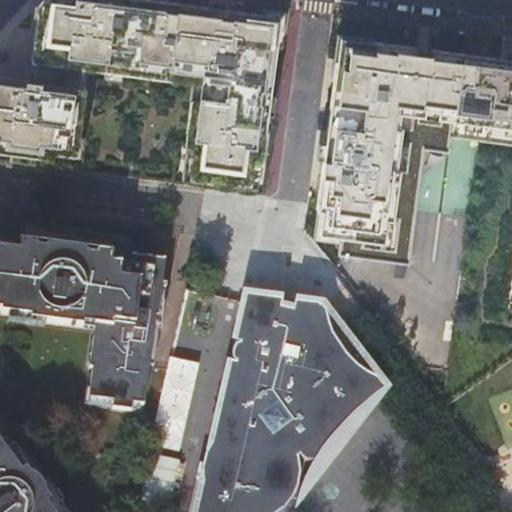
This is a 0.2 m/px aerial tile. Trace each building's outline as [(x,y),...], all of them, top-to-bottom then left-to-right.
[(209,0),(40,0),(34,50),(70,54),(200,70),(209,0)] [(185,183),(276,196),(301,9),(232,0),(209,0),(200,70),(185,183)] [(511,60),(340,37),(316,212),(322,213),(319,236),(341,239),(339,257),(409,267),(424,152),(448,155),(450,139),(511,146),(511,60)] [(0,159),(53,166),(70,54),(34,50),(31,74),(0,70),(0,159)] [(26,244),(21,248),(40,251),(60,253),(55,248),(49,245),(42,244),(36,244),(26,244)] [(0,428),(0,318),(7,319),(28,322),(29,325),(42,326),(90,332),(85,371),(89,372),(85,400),(109,404),(108,411),(139,416),(145,369),(152,320),(155,320),(160,288),(163,266),(129,262),(70,255),(60,253),(40,251),(21,248),(0,245),(0,511),(1,511),(39,480),(25,462),(23,463),(7,443),(10,441),(0,428)] [(80,250),(70,255),(129,262),(128,259),(122,256),(108,252),(88,249),(80,250)] [(152,320),(145,369),(150,370),(155,339),(158,332),(164,289),(160,288),(155,320),(152,320)] [(245,296),(283,300),(283,296),(241,290),(238,303),(228,342),(233,343),(245,296)] [(318,443),(326,433),(334,424),(344,415),(354,407),(365,401),(380,393),(384,388),(321,304),(294,301),(292,312),(282,310),(283,300),(245,296),(233,343),(239,345),(233,347),(230,353),(230,357),(230,359),(233,364),(228,363),(209,437),(210,442),(205,447),(203,450),(200,453),(199,457),(197,461),(196,463),(196,465),(195,469),(195,473),(195,477),(195,481),(195,485),(197,491),(194,493),(189,511),(281,511),(287,506),(291,498),(294,489),(295,481),(295,472),(293,463),(299,463),(303,469),(311,454),(318,443)] [(311,454),(303,469),(302,472),(294,492),(290,511),(296,511),(388,393),(391,389),(325,301),(295,297),(294,301),(321,304),(384,388),(380,393),(365,401),(354,407),(344,415),(334,424),(326,433),(318,443),(311,454)] [(41,333),(42,326),(29,325),(28,322),(7,319),(6,327),(41,333)] [(144,444),(171,451),(195,365),(169,358),(144,444)] [(223,362),(197,461),(199,457),(200,453),(203,450),(205,447),(210,442),(209,437),(228,363),(223,362)] [(89,372),(85,371),(80,407),(108,411),(109,404),(85,400),(89,372)] [(90,511),(97,501),(98,495),(99,490),(113,493),(118,474),(120,458),(80,456),(80,471),(78,478),(75,485),(72,490),(68,496),(59,505),(45,487),(41,483),(39,480),(1,511),(90,511)] [(32,462),(25,462),(39,480),(43,477),(32,462)] [(183,511),(189,511),(194,493),(197,491),(195,485),(195,481),(195,477),(195,473),(195,469),(196,465),(196,463),(192,462),(183,511)] [(45,487),(59,505),(61,497),(49,483),(45,487)]
